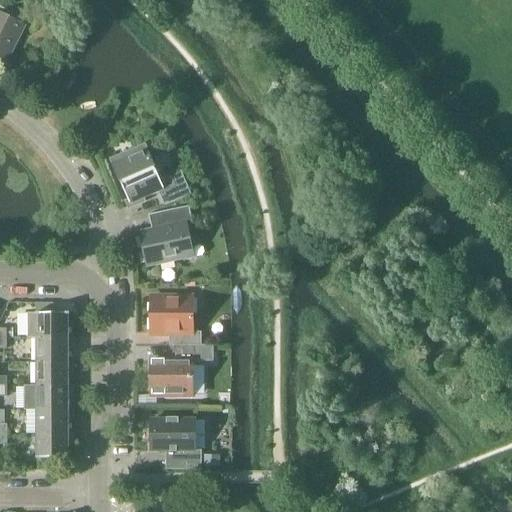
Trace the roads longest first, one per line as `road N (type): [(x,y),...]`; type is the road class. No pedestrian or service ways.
road 1 (residential): [(100,497),(101,424),(116,394),(117,318),(85,279)]
road 2 (residential): [(85,279),(98,247),(85,201),(40,139),(0,104)]
